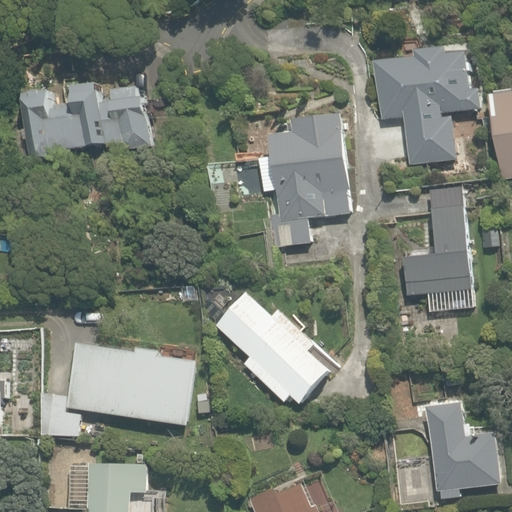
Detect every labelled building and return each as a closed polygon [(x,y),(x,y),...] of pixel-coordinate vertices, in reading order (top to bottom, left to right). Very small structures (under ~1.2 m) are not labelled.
[(427,64),(381,64),(381,123),(413,123),(413,166),(461,166),(461,123),(487,123),(487,48),(427,49),(427,64)] [(129,152),(158,149),(153,103),(144,104),(141,78),(132,79),(134,92),(117,94),(117,104),(107,105),(105,88),(79,91),(81,111),(58,113),(56,94),(27,97),(30,131),(27,131),(28,142),(33,142),(35,162),(55,160),(54,152),(128,144),(129,152)] [(511,95),(497,96),(502,179),(511,178),(511,95)] [(316,219),(353,219),(353,124),(296,123),(296,139),(282,138),(282,164),(268,164),(268,200),(277,200),(276,249),(315,249),(316,219)] [(476,313),(471,201),(437,202),(440,262),(405,264),(407,305),(435,304),(435,315),(476,313)] [(294,397),(303,405),(335,372),(314,353),(321,346),(282,310),(276,317),(250,293),(219,326),(252,358),(246,364),(288,403),(294,397)] [(405,338),(408,364),(429,362),(427,336),(405,338)] [(83,412),(190,428),(200,362),(162,357),(163,351),(138,348),(137,353),(80,345),(73,398),(49,394),(45,435),(79,435),(83,412)] [(199,397),(201,415),(213,413),(211,395),(199,397)] [(443,492),(443,500),(445,500),(463,498),(462,489),(505,485),(500,433),(480,435),(479,428),(475,428),(475,425),(470,425),(468,405),(431,409),(440,492),(443,492)] [(90,511),(89,511),(136,511),(136,494),(151,493),(151,466),(93,464),(90,511)] [(200,475),(201,497),(220,496),(218,474),(200,475)] [(322,511),(319,505),(314,508),(305,484),(280,494),(278,489),(253,500),(257,511),(322,511)]
